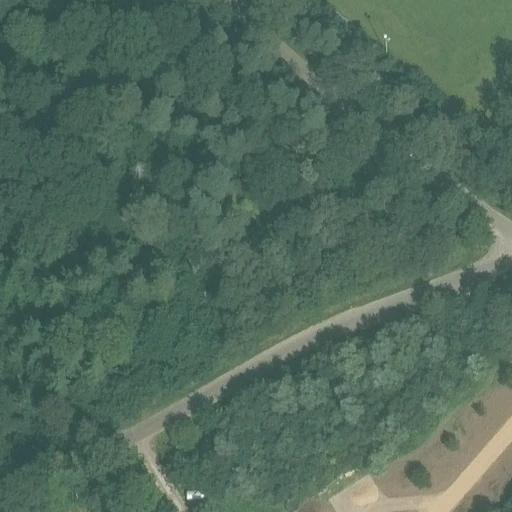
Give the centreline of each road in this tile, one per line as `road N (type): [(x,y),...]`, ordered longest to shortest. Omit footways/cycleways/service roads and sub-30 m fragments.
road 1 (unclassified): [(0,482),(98,454),(306,342),(511,258)]
road 2 (unclassified): [(511,235),(391,144),(227,0)]
